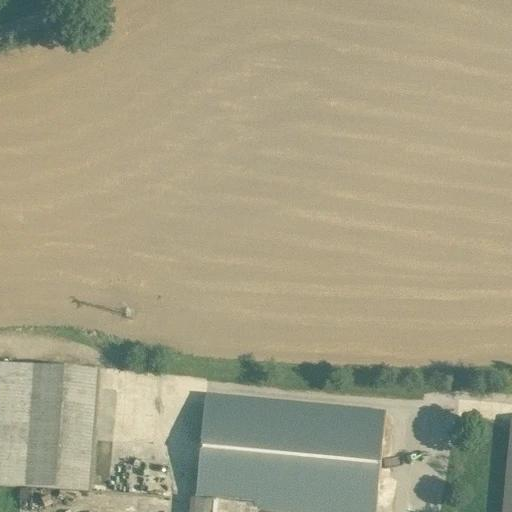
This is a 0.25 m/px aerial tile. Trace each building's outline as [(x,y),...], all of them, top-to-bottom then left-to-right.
[(35,369),(0,366),(0,486),(27,489),(35,369)] [(97,373),(35,369),(27,489),(30,489),(88,493),(97,373)] [(377,511),(386,418),(206,401),(196,502),(257,507),(307,511),(377,511)] [(88,493),(30,489),(28,511),(171,511),(170,500),(88,493)] [(196,502),(195,511),(256,511),(257,507),(196,502)]
